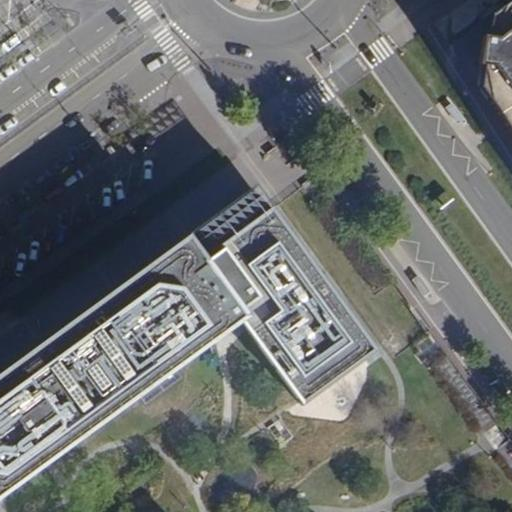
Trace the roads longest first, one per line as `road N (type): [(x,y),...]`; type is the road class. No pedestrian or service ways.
road 1 (secondary): [(270,46),(511,376)]
road 2 (secondary): [(511,247),(337,7)]
road 3 (secondary): [(0,177),(201,25)]
road 4 (secondary): [(145,0),(0,101)]
